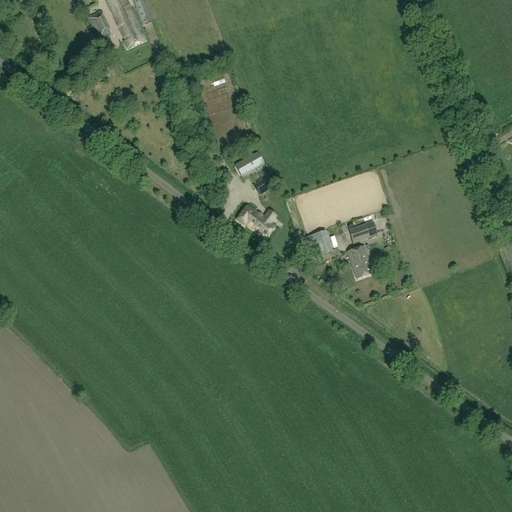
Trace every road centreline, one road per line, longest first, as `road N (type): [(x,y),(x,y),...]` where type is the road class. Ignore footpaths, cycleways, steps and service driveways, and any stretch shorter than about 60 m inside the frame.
road 1 (unclassified): [(511,442),(0,57)]
road 2 (unclassified): [(499,228),(415,0)]
